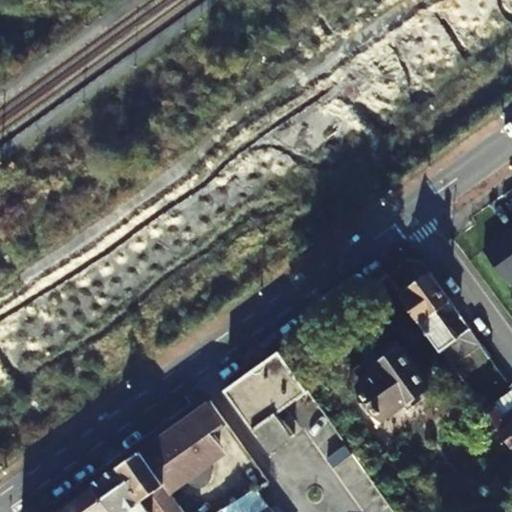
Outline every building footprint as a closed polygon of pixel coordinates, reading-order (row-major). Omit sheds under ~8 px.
[(511,223),(482,244),(509,283),(511,281),(511,223)] [(440,350),(459,338),(441,313),(453,304),(431,273),(410,288),(413,292),(402,300),(440,350)] [(471,329),(459,338),(440,350),(451,365),(482,344),(471,329)] [(492,357),(482,344),(451,365),(461,379),(492,357)] [(385,368),(363,384),(388,419),(434,387),(406,348),(383,365),(385,368)] [(296,438),(281,415),(311,393),(283,351),(227,391),(271,455),(296,438)] [(511,390),(492,404),(495,408),(487,414),(511,448),(511,447),(511,390)] [(212,401),(120,467),(150,511),(186,511),(174,494),(190,483),(194,487),(198,488),(202,489),(206,488),(210,485),(213,482),(214,477),(215,473),(214,468),(209,460),(221,451),(222,448),(222,444),(221,441),(216,433),(229,425),(212,401)] [(243,474),(233,480),(245,499),(258,492),(270,485),(252,459),(240,467),(243,474)] [(150,511),(120,467),(96,485),(115,511),(150,511)] [(115,511),(96,485),(60,511),(115,511)] [(245,499),(225,511),(271,511),(272,511),(258,492),(245,499)]
